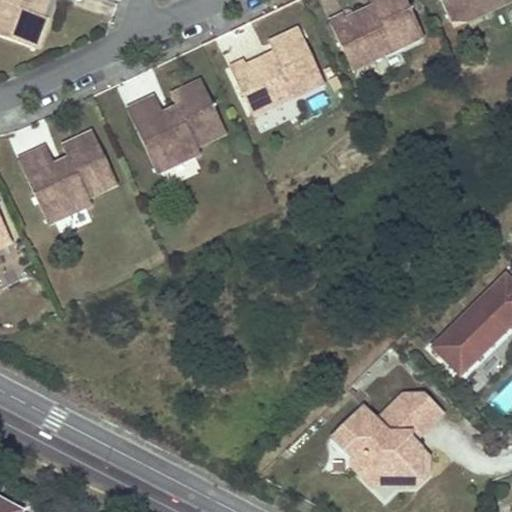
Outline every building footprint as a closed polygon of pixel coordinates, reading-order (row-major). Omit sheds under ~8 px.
[(0,0),(0,34),(34,47),(45,15),(41,13),(31,10),(34,0),(0,0)] [(34,0),(31,10),(41,13),(45,0),(34,0)] [(407,0),(371,0),(374,4),(377,11),(367,16),(356,12),(346,17),(344,13),(330,19),(347,58),(361,52),(375,57),(424,34),(407,0)] [(442,0),(451,19),(484,3),(487,10),(508,0),(442,0)] [(484,3),(451,19),(470,18),(487,10),(484,3)] [(367,16),(377,11),(374,4),(356,12),(367,16)] [(300,26),(270,40),(274,50),(278,57),(268,62),(257,58),(247,63),(245,58),(230,65),(248,104),(262,97),(276,103),(325,80),(300,26)] [(446,50),(439,34),(428,39),(435,55),(446,50)] [(268,62),(278,57),(274,50),(257,58),(268,62)] [(361,52),(347,58),(352,67),(375,57),(361,52)] [(157,93),(127,107),(156,171),(202,150),(199,144),(228,131),(204,78),(173,92),(178,105),(182,112),(168,118),(165,111),(157,93)] [(262,97),(248,104),(253,113),(276,103),(262,97)] [(165,111),(168,118),(182,112),(178,105),(165,111)] [(62,143),(67,156),(71,163),(57,169),(54,162),(46,144),(16,158),(45,222),(91,201),(88,195),(117,182),(93,129),(62,143)] [(54,162),(57,169),(71,163),(67,156),(54,162)] [(0,238),(9,235),(0,214),(0,238)] [(0,247),(13,242),(9,235),(0,238),(0,247)] [(460,377),(511,326),(511,283),(505,276),(432,348),(460,377)] [(332,439),(356,463),(351,468),(372,488),(374,488),(374,486),(385,475),(425,475),(427,477),(428,476),(428,459),(420,450),(410,450),(410,436),(420,436),(441,415),(423,396),(403,396),(376,422),(363,409),(332,439)] [(420,436),(410,436),(410,450),(420,450),(420,436)] [(425,475),(385,475),(374,486),(374,488),(415,488),(427,477),(425,475)] [(0,511),(21,511),(22,511),(0,499),(0,511)]
